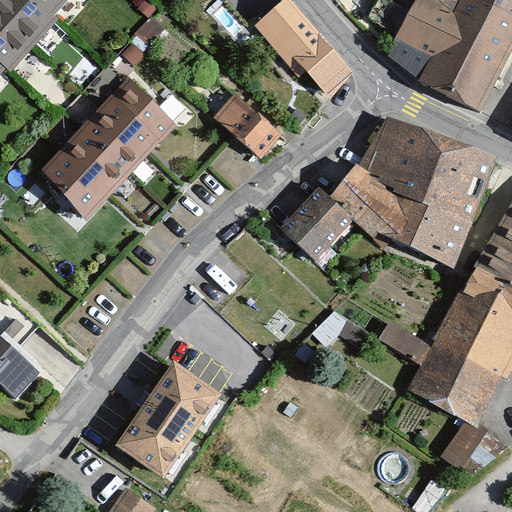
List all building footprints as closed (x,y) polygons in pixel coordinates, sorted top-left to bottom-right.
[(0,0),(0,70),(1,69),(6,73),(50,20),(46,18),(62,0),(0,0)] [(303,62),(332,93),(355,70),(291,0),(286,0),(255,28),(293,70),(303,62)] [(511,45),(511,0),(460,0),(454,13),(438,0),(417,0),(389,56),(419,80),(480,111),(511,45)] [(141,64),(160,26),(145,18),(125,56),(141,64)] [(171,131),(114,86),(38,176),(89,223),(171,131)] [(230,100),(212,122),(257,158),(277,137),(230,100)] [(467,226),(491,159),(384,122),(354,169),(395,197),(467,226)] [(395,197),(354,169),(324,203),(347,222),(383,251),(386,240),(449,269),(467,226),(395,197)] [(324,203),(311,192),(276,235),(311,265),(347,222),(324,203)] [(511,204),(508,202),(473,269),(511,289),(511,204)] [(476,428),(511,360),(511,289),(473,269),(429,349),(385,325),(376,343),(419,365),(405,390),(476,428)] [(363,347),(371,332),(330,310),(315,337),(331,346),(337,333),(363,347)] [(0,387),(16,402),(42,374),(0,335),(0,387)] [(165,366),(112,445),(161,477),(212,397),(184,378),(165,366)] [(220,384),(191,367),(184,378),(212,397),(220,384)] [(156,511),(159,509),(126,488),(110,511),(156,511)]
